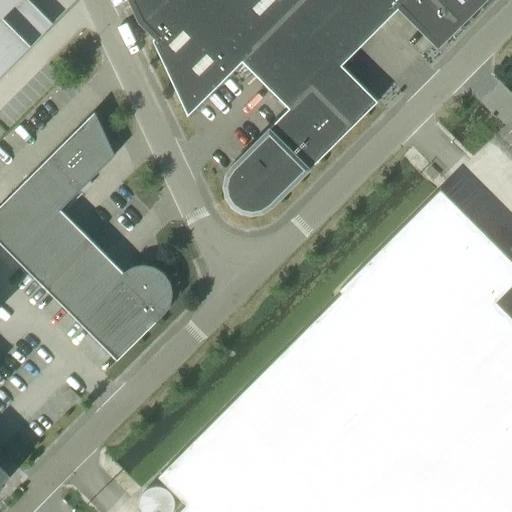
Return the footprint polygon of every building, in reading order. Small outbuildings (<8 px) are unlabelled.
[(0,0),(0,79),(20,60),(0,40),(0,20),(19,0),(0,0)] [(272,206),(314,164),(378,100),(341,64),(401,4),(438,41),(478,0),(134,0),(143,19),(158,34),(152,38),(187,115),(242,61),(289,107),(230,165),(228,168),(227,170),(226,172),(225,174),(225,176),(224,178),(224,180),(223,182),(223,184),(223,186),(223,188),(224,191),(224,193),(225,195),(226,197),(227,199),(228,200),(229,202),(231,204),(232,205),(234,207),(236,208),(237,209),(241,211),(245,213),(247,213),(250,213),(254,213),(256,213),(258,213),(262,212),(266,210),(270,208),(272,206)] [(60,208),(115,154),(100,139),(105,134),(95,110),(0,205),(0,241),(117,359),(165,312),(170,304),(172,295),(171,286),(168,277),(162,270),(154,265),(146,263),(137,264),(130,267),(123,271),(60,208)] [(177,511),(511,511),(511,316),(495,300),(511,282),(511,260),(440,188),(340,288),(343,291),(158,475),(187,503),(177,511)] [(73,405),(80,398),(69,387),(62,394),(73,405)]
